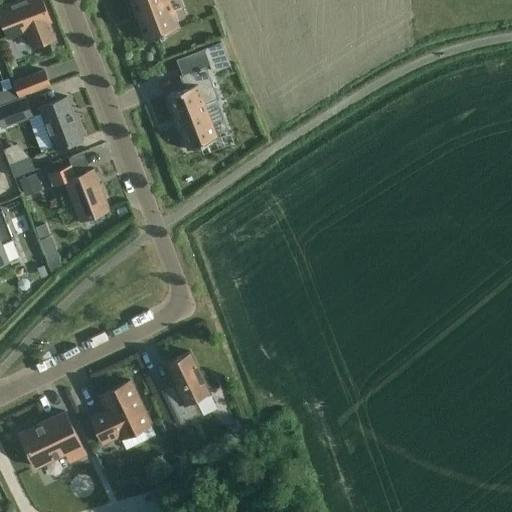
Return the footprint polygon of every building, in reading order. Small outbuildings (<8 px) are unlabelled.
[(49,22),(51,21),(42,0),(16,0),(0,6),(0,15),(9,37),(26,31),(31,46),(55,37),(49,22)] [(169,0),(130,0),(146,41),(180,28),(169,0)] [(221,41),(204,48),(213,71),(230,64),(221,41)] [(52,69),(76,60),(72,50),(49,60),(52,69)] [(206,65),(180,75),(185,88),(167,95),(188,149),(218,138),(204,103),(218,98),(206,65)] [(20,96),(50,84),(44,69),(14,81),(20,96)] [(25,96),(0,105),(0,121),(2,127),(32,115),(25,96)] [(67,96),(39,106),(55,148),(83,138),(67,96)] [(2,138),(10,152),(25,143),(17,130),(2,138)] [(34,169),(30,157),(11,165),(15,176),(34,169)] [(109,207),(94,168),(76,175),(71,164),(49,173),(53,184),(64,180),(79,219),(109,207)] [(35,173),(19,179),(24,191),(40,185),(35,173)] [(13,239),(1,209),(0,209),(0,264),(9,262),(2,243),(13,239)] [(35,227),(39,238),(48,234),(44,223),(35,227)] [(173,381),(161,387),(179,425),(201,414),(194,399),(209,392),(207,386),(209,385),(202,370),(200,371),(190,351),(165,363),(173,381)] [(130,380),(99,394),(106,409),(90,416),(103,442),(119,434),(120,438),(151,423),(130,380)] [(85,453),(65,411),(19,433),(35,467),(65,452),(69,461),(85,453)] [(191,437),(181,441),(185,450),(195,445),(191,437)] [(109,460),(102,464),(108,476),(121,470),(118,464),(109,460)]
